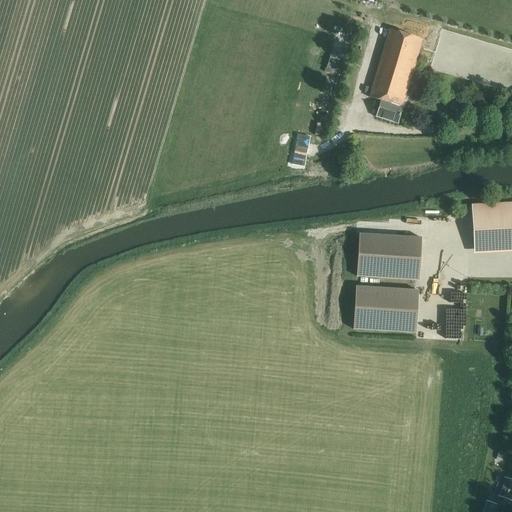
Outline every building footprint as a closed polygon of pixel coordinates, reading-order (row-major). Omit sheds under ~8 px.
[(376,117),(397,124),(423,41),(390,30),(369,98),(380,101),(376,117)] [(309,137),(297,134),(291,165),(303,167),(309,137)] [(511,202),(471,205),(474,254),(511,252),(511,202)] [(415,281),(419,281),(422,238),(359,234),(356,277),(415,281)] [(356,287),(353,330),(416,333),(418,291),(414,291),(356,287)] [(511,501),(511,498),(511,480),(500,477),(492,500),(502,504),(504,498),(511,501)]
